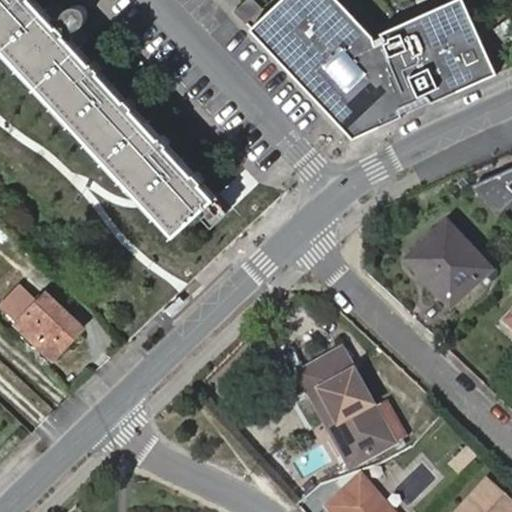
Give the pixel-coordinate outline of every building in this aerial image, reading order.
[(0,0),(0,34),(181,231),(219,196),(37,0),(0,0)] [(241,11),(254,22),(270,6),(263,0),(251,0),(249,2),(241,11)] [(350,0),(280,0),(256,24),(360,133),(505,67),(473,0),(447,0),(380,31),(350,0)] [(511,175),(474,191),(500,221),(511,210),(511,175)] [(448,225),(409,263),(453,311),(493,273),(448,225)] [(63,339),(79,322),(50,293),(20,323),(53,357),(67,343),(63,339)] [(84,327),(79,322),(63,339),(67,343),(84,327)] [(321,388),(362,460),(396,441),(343,345),(300,369),(313,392),(321,388)] [(353,464),(362,460),(321,388),(313,392),(353,464)] [(454,452),(440,437),(431,446),(444,460),(454,452)] [(324,502),(333,511),(399,511),(361,469),(324,502)] [(511,511),(511,506),(487,481),(453,511),(511,511)]
